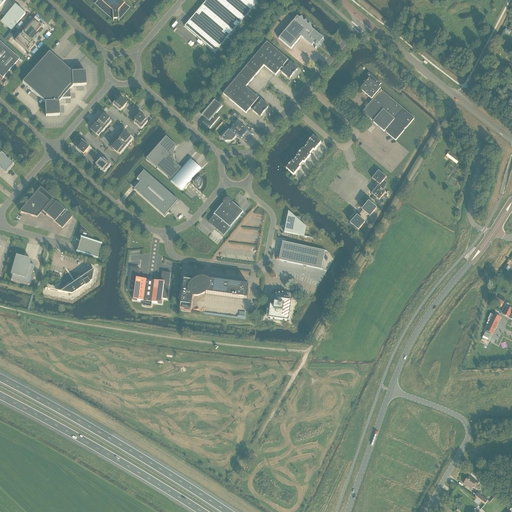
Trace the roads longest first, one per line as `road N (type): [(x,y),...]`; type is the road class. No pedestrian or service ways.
road 1 (motorway): [(226,511),(0,377)]
road 2 (motorway): [(0,395),(200,511)]
road 3 (unclassified): [(167,231),(174,256),(261,265),(272,214),(244,182)]
road 4 (secondary): [(511,140),(363,19)]
road 5 (unclassified): [(425,511),(467,426),(389,390)]
road 6 (tertiary): [(389,390),(413,336),(471,260)]
road 7 (unclassified): [(290,105),(335,144),(351,141),(351,125),(306,86)]
road 8 (unclassified): [(167,231),(136,222),(53,149)]
road 9 (unclassified): [(489,231),(469,215),(477,140),(449,110)]
road 10 (tertiary): [(347,511),(389,390)]
